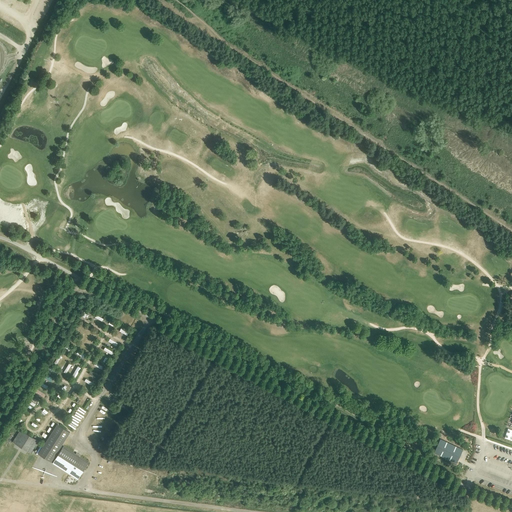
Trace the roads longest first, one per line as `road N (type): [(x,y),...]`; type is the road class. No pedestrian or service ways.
road 1 (residential): [(511,506),(143,313)]
road 2 (track): [(511,232),(217,39),(176,0)]
road 3 (unclassified): [(143,313),(0,238)]
